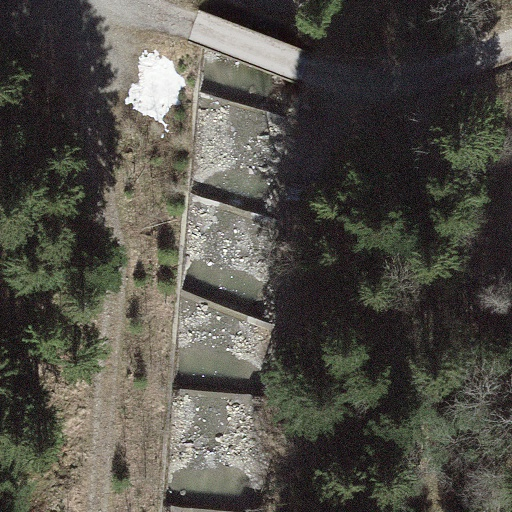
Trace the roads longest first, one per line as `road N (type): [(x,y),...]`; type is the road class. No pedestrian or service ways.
road 1 (track): [(76,0),(92,511)]
road 2 (track): [(106,0),(166,36),(369,84),(511,45)]
